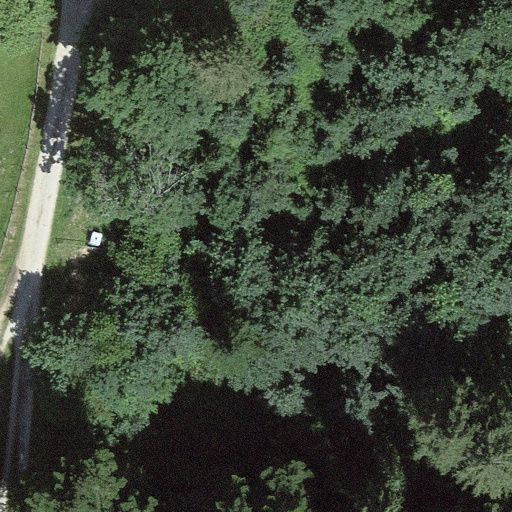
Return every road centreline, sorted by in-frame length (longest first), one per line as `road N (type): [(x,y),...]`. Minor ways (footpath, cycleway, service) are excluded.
road 1 (track): [(41,227),(12,511)]
road 2 (track): [(82,0),(41,227)]
